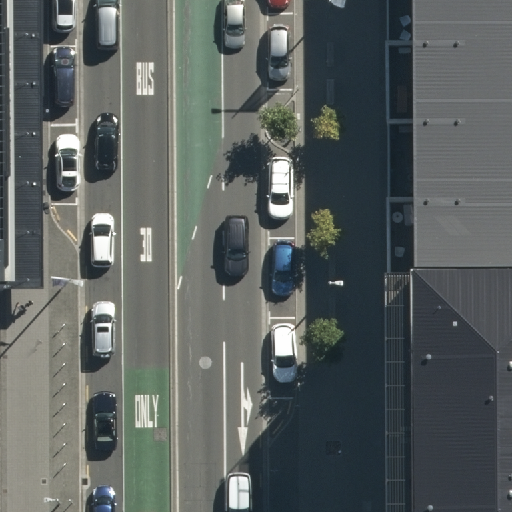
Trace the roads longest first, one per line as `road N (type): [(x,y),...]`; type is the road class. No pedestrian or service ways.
road 1 (secondary): [(222,0),(225,511)]
road 2 (secondary): [(124,511),(121,0)]
